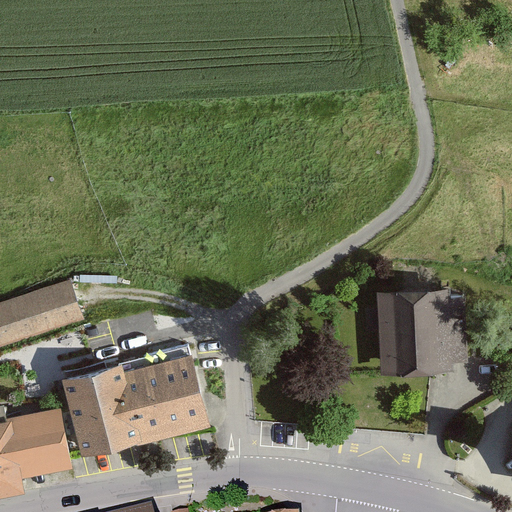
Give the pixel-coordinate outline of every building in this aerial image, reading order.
[(0,302),(0,348),(78,319),(62,278),(0,302)] [(451,287),(377,292),(383,379),(457,373),(457,363),(471,362),(466,295),(452,296),(451,287)] [(211,430),(190,346),(63,378),(83,455),(137,441),(138,449),(211,430)] [(73,470),(60,412),(0,424),(0,496),(24,491),(21,481),(73,470)] [(156,511),(154,502),(111,511),(156,511)]
